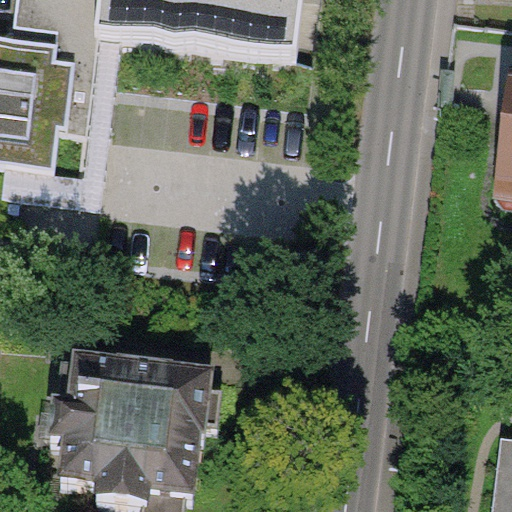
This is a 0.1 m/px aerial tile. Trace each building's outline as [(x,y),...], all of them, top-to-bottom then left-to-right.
[(19,0),(15,36),(58,41),(56,58),(59,58),(57,73),(76,75),(68,142),(90,145),(102,46),(112,47),(124,49),(298,69),(305,9),(306,0),(19,0)] [(106,206),(124,49),(112,47),(102,46),(90,145),(85,187),(56,183),(7,178),(3,212),(47,217),(104,224),(106,206)] [(56,58),(0,50),(0,176),(7,178),(56,183),(61,141),(68,142),(76,75),(57,73),(59,58),(56,58)] [(101,272),(20,263),(18,281),(99,290),(101,272)] [(205,511),(221,386),(73,368),(55,511),(205,511)] [(511,511),(511,442),(504,442),(496,511),(511,511)]
